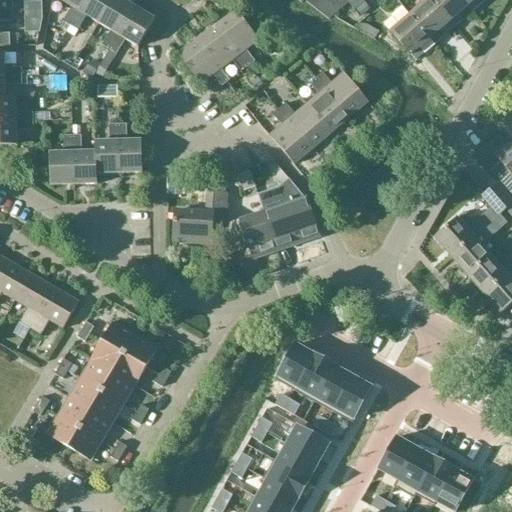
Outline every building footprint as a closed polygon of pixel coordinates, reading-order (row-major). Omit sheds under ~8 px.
[(0,0),(0,12),(13,12),(13,1),(0,1),(0,0)] [(71,26),(86,0),(59,0),(72,7),(64,22),(71,26)] [(99,24),(112,0),(86,0),(71,26),(78,31),(87,16),(99,24)] [(110,50),(135,8),(122,0),(112,0),(99,24),(112,31),(103,46),(110,50)] [(339,11),(329,0),(306,0),(305,1),(328,20),(339,11)] [(348,4),(349,3),(346,0),(329,0),(339,11),(348,4)] [(364,2),(366,0),(352,0),(349,3),(348,4),(354,11),(360,18),(370,10),(364,2)] [(439,31),(449,23),(450,23),(430,0),(427,0),(410,15),(431,39),(430,39),(435,45),(444,37),(439,31)] [(458,15),(468,6),(469,6),(463,0),(430,0),(450,23),(449,23),(454,28),(463,20),(458,15)] [(463,0),(469,6),(468,6),(473,12),(482,4),(478,0),(463,0)] [(24,3),(25,11),(42,11),(42,3),(24,3)] [(155,20),(135,8),(110,50),(100,67),(107,71),(117,54),(126,40),(139,47),(155,20)] [(42,20),(42,11),(25,11),(25,20),(42,20)] [(236,11),(217,25),(248,67),(255,62),(246,50),(259,41),(236,11)] [(13,22),(13,12),(0,12),(0,48),(10,48),(10,34),(0,34),(0,22),(13,22)] [(416,61),(435,45),(430,39),(431,39),(410,15),(399,25),(393,18),(385,25),(416,61)] [(27,24),(25,41),(42,42),(44,26),(27,24)] [(248,67),(217,25),(198,40),(220,70),(233,61),(241,72),(248,67)] [(229,81),(220,70),(198,40),(178,55),(201,85),(213,75),(222,87),(229,81)] [(0,54),(0,77),(22,77),(22,69),(5,69),(4,54),(0,54)] [(44,78),(67,78),(67,68),(44,69),(44,78)] [(321,74),(316,78),(350,118),(369,102),(343,74),(331,85),(321,74)] [(22,85),(22,77),(0,77),(0,101),(6,101),(5,86),(22,85)] [(332,134),(350,118),(316,78),(310,84),(319,95),(307,105),(332,134)] [(16,101),(6,101),(0,101),(0,123),(33,122),(33,114),(16,115),(16,101)] [(313,149),(332,134),(307,105),(295,115),(286,104),(279,109),(313,149)] [(294,165),(313,149),(279,109),(273,115),(282,126),(270,136),(294,165)] [(217,110),(203,115),(208,128),(222,122),(217,110)] [(34,131),(33,122),(0,123),(0,146),(17,146),(17,131),(34,131)] [(119,174),(118,125),(110,125),(110,142),(95,143),(96,153),(97,175),(119,174)] [(126,125),(118,125),(119,174),(143,173),(142,141),(127,142),(126,125)] [(74,185),(73,136),(65,137),(65,153),(50,154),(51,186),(74,185)] [(98,185),(97,175),(96,153),(82,153),(81,136),(73,136),(74,185),(98,185)] [(511,143),(495,158),(509,173),(499,181),(511,196),(511,143)] [(255,188),(251,174),(239,177),(243,192),(255,188)] [(184,194),(183,179),(167,179),(168,195),(184,194)] [(290,205),(264,214),(275,246),(276,246),(290,241),(292,246),(319,237),(307,201),(289,180),(277,189),(290,205)] [(451,258),(498,217),(500,216),(511,205),(511,200),(497,183),(481,197),(491,209),(472,225),(463,214),(434,238),(451,258)] [(227,195),(213,194),(208,193),(207,213),(176,211),(174,240),(187,241),(187,243),(211,245),(212,226),(225,227),(227,195)] [(275,246),(264,214),(230,225),(238,251),(250,247),(254,259),(278,251),(276,246),(275,246)] [(467,277),(492,255),(498,250),(489,240),(507,224),(500,216),(498,217),(451,258),(467,277)] [(484,296),(511,270),(511,255),(507,260),(498,250),(492,255),(467,277),(484,296)] [(3,294),(15,301),(31,275),(19,268),(7,261),(0,272),(0,297),(2,294),(3,294)] [(511,270),(484,296),(501,315),(511,305),(511,270)] [(20,323),(30,330),(54,289),(31,275),(15,301),(28,309),(20,323)] [(30,330),(41,336),(50,322),(63,330),(79,303),(54,289),(30,330)] [(89,335),(94,328),(86,323),(81,331),(89,335)] [(124,356),(136,337),(113,324),(102,343),(124,356)] [(89,335),(81,331),(77,338),(85,342),(89,335)] [(158,350),(136,337),(124,356),(147,369),(158,350)] [(113,374),(124,356),(102,343),(90,362),(91,362),(92,362),(113,374)] [(295,346),(277,377),(297,388),(315,355),(314,355),(314,356),(295,346)] [(315,355),(297,388),(316,399),(334,366),(315,355)] [(135,388),(147,369),(124,356),(113,374),(135,387),(135,388)] [(67,372),(72,365),(64,361),(64,360),(59,368),(67,372)] [(102,393),(113,374),(92,362),(91,362),(81,380),(102,393)] [(334,366),(316,399),(335,409),(352,378),(334,368),(335,367),(334,366)] [(63,380),(67,372),(59,368),(55,375),(63,380)] [(166,380),(171,373),(163,368),(159,376),(166,380)] [(124,406),(135,388),(135,387),(113,374),(102,393),(124,406)] [(162,388),(166,380),(159,376),(155,383),(162,388)] [(352,378),(335,409),(354,420),(372,389),(352,378)] [(102,393),(81,380),(70,399),(91,412),(102,393)] [(113,424),(124,406),(102,393),(91,412),(113,424)] [(281,395),(275,406),(284,411),(290,401),(281,395)] [(45,410),(50,402),(42,398),(37,405),(45,410)] [(80,430),(91,412),(70,399),(59,417),(80,430)] [(290,401),(284,411),(294,417),(300,406),(290,401)] [(41,417),(45,410),(37,405),(33,413),(41,417)] [(148,411),(141,406),(136,413),(144,418),(148,411)] [(102,443),(113,424),(91,412),(80,430),(102,443)] [(144,418),(136,413),(132,421),(140,425),(144,418)] [(80,430),(59,417),(47,437),(69,449),(80,430)] [(319,417),(313,427),(322,433),(328,422),(319,417)] [(262,419),(256,429),(267,435),(272,425),(262,419)] [(328,422),(322,433),(332,438),(338,427),(328,422)] [(298,427),(287,445),(319,463),(329,444),(298,427)] [(256,429),(251,438),(262,444),(267,435),(256,429)] [(91,462),(102,443),(80,430),(69,449),(91,462)] [(396,439),(379,470),(397,481),(394,487),(394,488),(416,450),(396,439)] [(126,447),(119,443),(114,450),(122,455),(126,447)] [(287,445),(277,463),(310,481),(310,480),(309,480),(319,463),(287,445)] [(122,455),(114,450),(110,458),(118,462),(122,455)] [(416,450),(394,488),(413,498),(435,459),(434,459),(434,460),(416,450)] [(242,455),(236,464),(247,470),(252,461),(242,455)] [(435,459),(413,498),(414,499),(416,496),(434,506),(454,470),(435,459)] [(277,463),(267,481),(300,499),(310,481),(277,463)] [(511,472),(495,463),(477,496),(496,507),(511,479),(511,472)] [(236,464),(231,474),(242,480),(247,470),(236,464)] [(454,470),(434,506),(435,507),(437,503),(453,511),(456,511),(473,482),(454,471),(455,470),(454,470)] [(511,511),(511,479),(496,507),(504,511),(511,511)] [(267,481),(257,499),(280,511),(291,511),(298,500),(299,500),(300,499),(267,481)] [(222,490),(217,500),(227,506),(232,496),(222,490)] [(377,497),(371,507),(378,511),(380,511),(386,502),(377,497)] [(280,511),(257,499),(249,511),(280,511)] [(217,500),(211,509),(216,511),(223,511),(227,506),(217,500)] [(386,502),(380,511),(392,511),(395,507),(386,502)]
